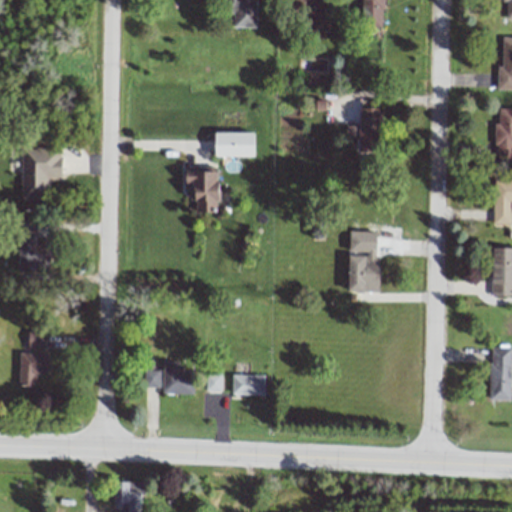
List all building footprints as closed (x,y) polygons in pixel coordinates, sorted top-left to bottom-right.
[(255,28),(255,0),(221,0),(221,11),(232,11),(232,27),(255,28)] [(329,30),(327,0),(296,0),(297,15),(309,14),(310,31),(329,30)] [(383,0),(361,0),(361,26),(383,26),(383,0)] [(511,19),(511,0),(501,0),(502,2),(506,2),(506,19),(511,19)] [(511,88),(511,37),(502,37),(501,67),(497,67),(497,88),(511,88)] [(345,136),(359,136),(358,153),(379,153),(380,108),(359,108),(358,124),(345,124),(345,136)] [(254,133),(214,132),(214,156),(253,157),(254,133)] [(22,199),(49,199),(49,177),(61,177),(61,153),(50,153),(50,151),(22,151),(22,199)] [(185,186),(190,186),(191,201),(195,201),(196,212),(218,212),(217,167),(185,167),(185,186)] [(492,224),(510,224),(510,202),(511,201),(511,180),(493,180),(492,224)] [(348,254),(347,292),(379,292),(379,255),(376,255),(376,232),(349,231),(348,254)] [(18,272),(35,272),(35,266),(51,265),(50,238),(18,238),(18,272)] [(511,248),(491,248),(491,295),(511,295),(511,248)] [(489,400),(510,400),(511,348),(490,347),(489,400)] [(47,354),(19,353),(18,386),(35,386),(36,373),(46,373),(47,354)] [(193,394),(194,372),(178,372),(178,361),(162,361),(162,370),(142,369),(142,387),(161,387),(161,394),(193,394)] [(221,375),(206,375),(205,391),(221,392),(221,375)] [(263,395),(264,375),(232,375),(231,394),(263,395)] [(141,511),(141,482),(114,482),(114,511),(141,511)]
